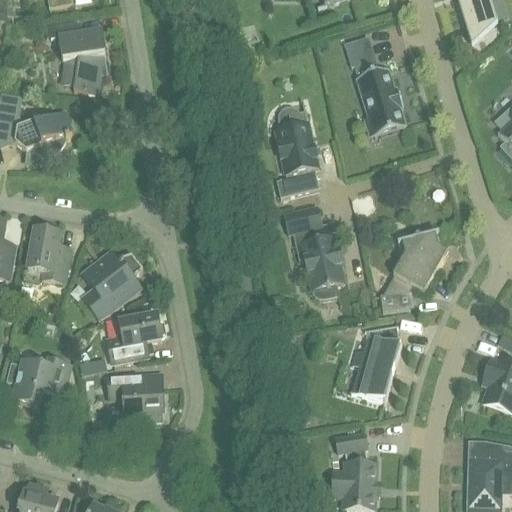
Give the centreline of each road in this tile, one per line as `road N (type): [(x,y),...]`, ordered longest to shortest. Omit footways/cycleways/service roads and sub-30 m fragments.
road 1 (residential): [(505,264),(421,0)]
road 2 (residential): [(154,496),(192,407),(163,231)]
road 3 (residential): [(428,511),(434,418),(505,264)]
road 4 (residential): [(163,231),(127,0)]
road 5 (residential): [(163,231),(0,202)]
road 6 (residential): [(154,496),(0,456)]
